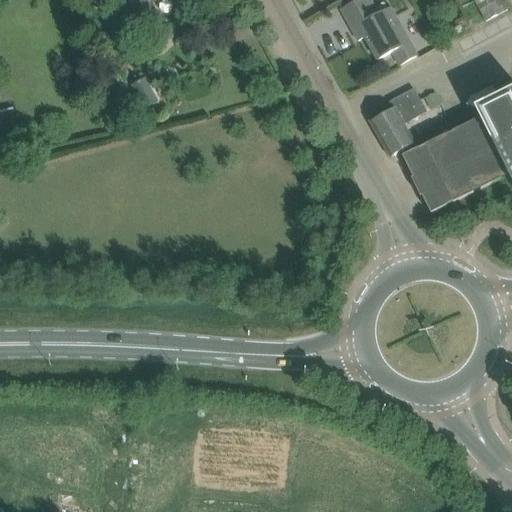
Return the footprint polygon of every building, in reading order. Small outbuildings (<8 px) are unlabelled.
[(130,0),(137,11),(156,0),(179,0),(181,2),(184,0),(130,0)] [(360,43),(367,39),(378,60),(393,52),(401,66),(418,56),(392,8),(379,15),(371,0),(360,0),(342,10),(360,43)] [(475,0),(487,22),(508,10),(503,0),(475,0)] [(133,85),(146,107),(158,100),(155,95),(148,83),(146,78),(133,85)] [(394,109),(390,112),(372,122),(372,121),(371,122),(392,158),(393,157),(416,144),(406,126),(405,125),(428,111),(414,88),(407,93),(390,102),(394,109)] [(511,89),(477,107),(482,118),(404,156),(432,214),(455,203),(510,175),(511,178),(511,89)] [(441,103),(435,91),(425,97),(431,109),(441,103)]
